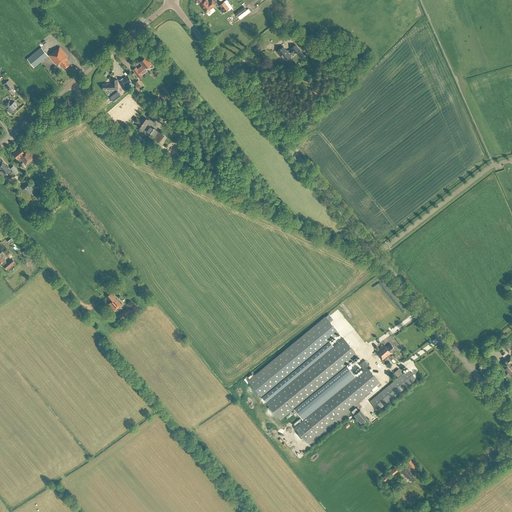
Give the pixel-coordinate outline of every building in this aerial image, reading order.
[(202,0),(196,0),(206,13),(213,7),(212,6),(216,4),(212,0),(211,0),(209,2),(206,0),(205,0),(204,0),(202,0)] [(225,0),(219,5),(224,12),(230,7),(225,0)] [(237,17),(246,10),(243,7),(235,13),(237,17)] [(296,33),(291,27),(286,31),(290,37),(296,33)] [(288,50),(286,50),(283,46),(277,50),(285,60),(291,56),(290,55),(293,53),(294,53),(299,49),(295,44),(290,48),(290,49),(288,50)] [(64,69),(70,64),(65,58),(68,56),(60,46),(57,49),(56,49),(49,55),(57,65),(59,63),(64,69)] [(41,47),(27,58),(34,67),(48,56),(41,47)] [(301,59),(305,56),(300,50),(296,53),(301,59)] [(133,70),(135,72),(132,74),(136,79),(138,77),(139,78),(142,76),(141,75),(147,70),(145,68),(151,63),(146,57),(140,62),(142,65),(137,69),(136,67),(133,70)] [(147,85),(155,76),(152,74),(149,77),(148,76),(143,81),(147,85)] [(133,85),(131,82),(128,75),(119,80),(124,91),(128,89),(126,84),(127,83),(130,88),(133,87),(132,86),(133,85)] [(117,79),(111,79),(111,83),(106,83),(106,84),(102,84),(102,89),(107,89),(117,89),(117,79)] [(9,100),(3,105),(8,111),(8,110),(12,115),(17,110),(15,108),(17,106),(14,102),(11,103),(9,100)] [(147,117),(151,120),(153,122),(159,114),(152,110),(151,112),(150,112),(147,117)] [(141,119),(140,120),(136,118),(134,121),(138,124),(136,125),(142,129),(146,123),(146,122),(148,120),(144,117),(142,119),(141,119)] [(24,153),(19,147),(12,153),(17,159),(19,157),(26,165),(34,158),(35,159),(41,155),(33,146),(24,153)] [(3,161),(0,163),(0,167),(2,170),(1,171),(4,175),(10,170),(3,161)] [(10,168),(15,175),(18,172),(13,166),(10,168)] [(20,186),(24,191),(26,190),(30,194),(35,190),(26,181),(20,186)] [(13,232),(6,238),(10,243),(17,237),(13,232)] [(13,241),(19,249),(22,247),(15,239),(13,241)] [(27,247),(22,252),(25,256),(30,251),(27,247)] [(2,254),(3,252),(0,249),(0,265),(2,264),(4,266),(7,271),(16,264),(12,259),(7,263),(5,261),(6,260),(3,257),(4,256),(2,254)] [(109,304),(114,311),(122,305),(117,300),(111,293),(106,297),(111,302),(109,304)] [(132,314),(127,308),(117,316),(120,320),(123,317),(125,320),(132,314)] [(325,316),(247,380),(251,384),(248,386),(255,394),(258,392),(261,397),(329,340),(339,333),(328,320),(325,317),(325,316)] [(403,349),(401,346),(408,340),(406,338),(403,334),(393,341),(397,346),(396,347),(400,351),(403,349)] [(276,415),(280,419),(294,408),(346,365),(357,356),(343,338),(333,346),(329,340),(261,397),(269,406),(267,408),(274,417),(276,415)] [(384,344),(375,351),(382,360),(391,353),(390,352),(394,348),(390,343),(386,347),(384,344)] [(511,356),(511,355),(501,364),(508,372),(507,373),(507,374),(508,376),(509,376),(510,377),(511,376),(511,356)] [(308,442),(355,402),(379,381),(369,369),(371,367),(365,360),(360,364),(364,369),(355,376),(346,365),(294,408),(303,420),(295,427),(308,442)] [(397,378),(370,400),(378,410),(415,378),(408,369),(402,374),(397,378)] [(353,414),(361,424),(367,419),(360,409),(353,414)] [(415,466),(409,460),(406,462),(408,464),(407,465),(406,464),(399,469),(406,478),(407,477),(410,480),(411,480),(412,481),(415,478),(412,474),(413,473),(410,468),(411,467),(412,468),(415,466)] [(394,467),(381,478),(384,481),(397,470),(394,467)]
